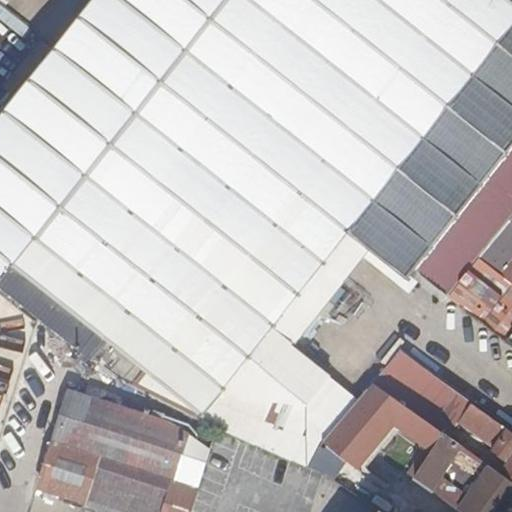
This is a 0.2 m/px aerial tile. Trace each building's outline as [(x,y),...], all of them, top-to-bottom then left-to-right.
[(0,290),(88,360),(104,340),(199,413),(346,233),(407,280),(414,271),(511,149),(511,0),(87,0),(0,108),(0,290)] [(511,149),(414,271),(445,294),(477,258),(509,221),(511,217),(511,149)] [(511,223),(509,221),(477,258),(511,285),(511,223)] [(511,285),(477,258),(445,294),(511,344),(511,285)] [(302,332),(322,351),(343,329),(322,310),(302,332)] [(108,353),(101,362),(121,377),(125,373),(132,378),(136,374),(108,353)] [(400,355),(391,365),(395,367),(403,358),(400,355)] [(322,442),(354,470),(374,446),(394,424),(432,453),(445,434),(373,381),(322,442)] [(105,511),(187,511),(207,454),(204,451),(203,449),(194,440),(183,434),(175,431),(70,393),(36,490),(105,511)] [(511,483),(511,432),(472,404),(459,422),(488,444),(485,447),(490,451),(493,448),(494,449),(504,436),(509,440),(497,457),(506,463),(499,474),(511,483)] [(416,477),(432,453),(394,424),(374,446),(416,477)] [(484,463),(445,434),(432,453),(416,477),(414,479),(429,490),(453,454),(457,464),(474,477),(484,463)] [(454,508),(459,511),(501,511),(511,498),(511,483),(499,474),(490,467),(462,506),(458,503),(454,508)] [(511,511),(511,498),(501,511),(511,511)]
